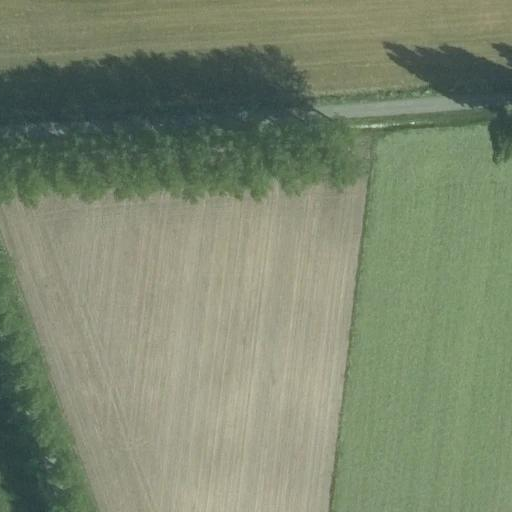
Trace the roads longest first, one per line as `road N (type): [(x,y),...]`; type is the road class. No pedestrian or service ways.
road 1 (unclassified): [(0,135),(511,96)]
road 2 (unclassified): [(66,511),(0,323)]
